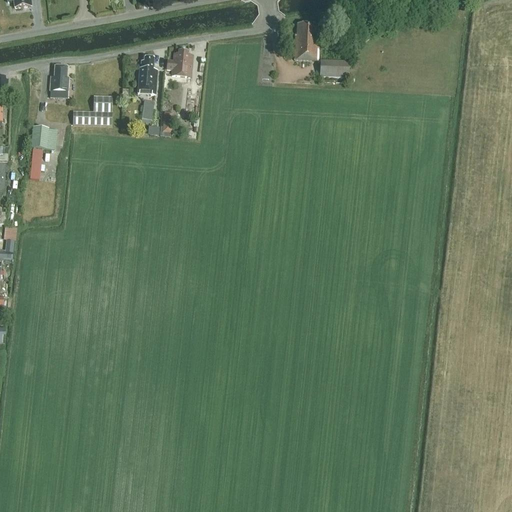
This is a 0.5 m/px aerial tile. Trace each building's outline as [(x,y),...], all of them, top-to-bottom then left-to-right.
[(7,0),(8,4),(14,3),(15,10),(32,8),(30,0),(7,0)] [(295,37),(294,62),(320,63),(321,26),(297,25),(296,38),(295,37)] [(167,62),(166,72),(172,72),(171,77),(190,79),(191,73),(193,57),(188,56),(188,53),(179,52),(178,55),(174,55),(173,62),(167,62)] [(138,90),(156,91),(157,72),(153,71),(154,60),(144,60),(144,63),(142,63),(141,70),(139,70),(138,90)] [(320,63),(319,79),(348,80),(349,64),(320,63)] [(51,83),(50,93),(68,93),(69,80),(66,80),(67,69),(55,68),(54,79),(51,79),(51,81),(51,83)] [(197,103),(200,87),(190,86),(188,102),(197,103)] [(73,114),(73,128),(111,128),(111,123),(112,99),(94,99),(94,115),(81,114),(76,114),(73,114)] [(141,120),(151,122),(154,104),(144,103),(141,120)] [(172,122),(164,121),(163,134),(171,134),(172,122)] [(148,129),(148,137),(159,138),(159,129),(148,129)] [(35,130),(33,150),(48,151),(50,131),(57,132),(35,130)] [(6,242),(5,254),(13,255),(14,243),(6,242)]
